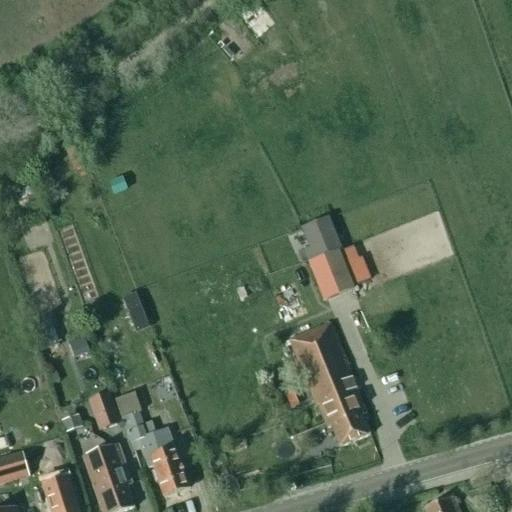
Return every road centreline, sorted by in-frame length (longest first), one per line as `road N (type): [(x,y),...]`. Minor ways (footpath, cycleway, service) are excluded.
road 1 (track): [(211,0),(102,84),(0,139)]
road 2 (tertiary): [(285,511),(511,445)]
